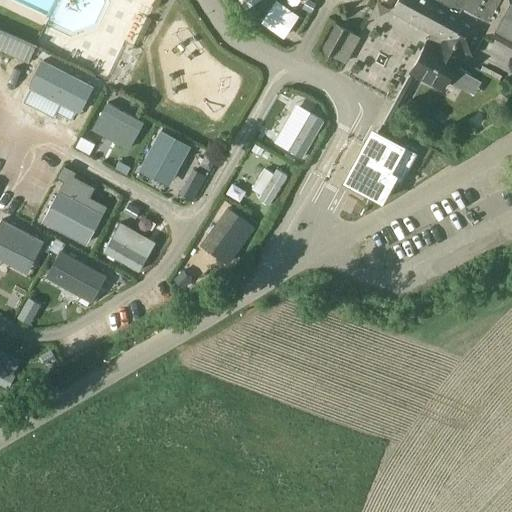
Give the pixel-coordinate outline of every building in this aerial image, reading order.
[(238,0),(245,10),(260,0),(238,0)] [(276,0),(262,22),(288,38),(303,15),(280,0),(276,0)] [(311,12),(316,4),(308,0),(307,0),(303,8),(311,12)] [(511,0),(397,0),(391,12),(431,33),(410,72),(442,89),(453,67),(454,68),(465,50),(472,53),(484,31),(511,45),(511,0)] [(338,25),(323,52),(344,64),(359,37),(338,25)] [(79,113),(93,86),(42,60),(28,87),(79,113)] [(143,122),(108,103),(100,117),(136,136),(143,122)] [(325,120),(311,112),(289,150),(302,158),(325,120)] [(189,146),(161,131),(143,165),(171,180),(189,146)] [(378,132),(350,184),(382,200),(393,179),(400,183),(417,153),(378,132)] [(409,142),(442,160),(447,150),(414,132),(409,142)] [(131,167),(119,161),(114,169),(126,175),(131,167)] [(287,175),(277,169),(259,199),(269,205),(287,175)] [(197,191),(186,185),(181,193),(192,199),(197,191)] [(44,220),(86,243),(101,215),(59,192),(44,220)] [(128,204),(123,212),(136,219),(140,211),(128,204)] [(228,263),(254,227),(228,208),(217,223),(229,231),(213,252),(228,263)] [(0,224),(0,241),(34,259),(44,241),(2,219),(0,224)] [(147,257),(120,242),(128,227),(120,222),(103,252),(139,272),(147,257)] [(61,251),(47,276),(81,296),(89,283),(98,288),(105,276),(61,251)] [(183,271),(174,280),(183,288),(192,279),(183,271)] [(35,314),(23,307),(17,318),(30,324),(35,314)] [(51,351),(41,357),(45,363),(55,358),(51,351)] [(14,374),(0,367),(0,383),(8,388),(14,374)]
